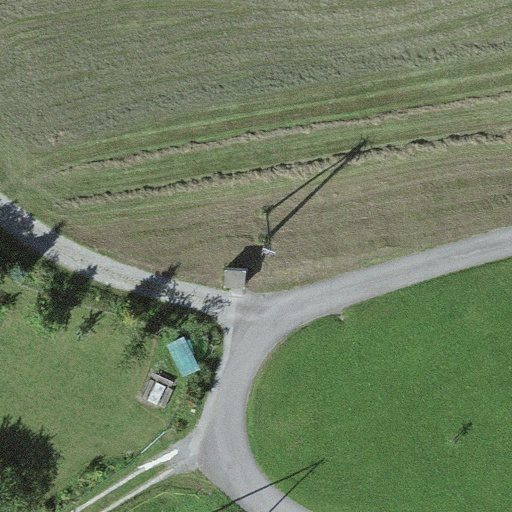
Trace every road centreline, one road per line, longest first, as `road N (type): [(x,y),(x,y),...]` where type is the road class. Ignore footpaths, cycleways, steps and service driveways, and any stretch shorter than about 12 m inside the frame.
road 1 (unclassified): [(273,511),(221,437),(255,332),(511,252)]
road 2 (track): [(0,208),(41,238),(255,332)]
road 3 (track): [(221,437),(97,511)]
